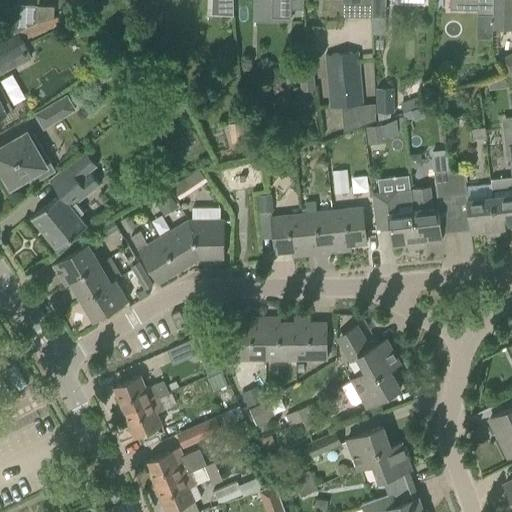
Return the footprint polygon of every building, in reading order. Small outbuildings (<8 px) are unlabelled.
[(232,14),(231,0),(211,0),(211,13),(232,14)] [(272,0),(272,17),(291,18),(291,10),(303,10),(303,0),(272,0)] [(371,0),(370,0),(370,19),(385,19),(385,0),(371,0)] [(477,10),(492,10),(492,0),(450,0),(450,9),(477,10)] [(511,0),(492,0),(492,10),(492,30),(511,30),(511,0)] [(36,23),(37,6),(15,5),(14,34),(36,23)] [(0,64),(2,63),(25,51),(27,50),(18,33),(9,38),(0,42),(0,64)] [(325,56),(329,107),(362,104),(357,53),(325,56)] [(511,78),(511,54),(499,61),(505,81),(511,78)] [(0,117),(11,111),(0,91),(0,74),(6,72),(2,63),(0,64),(0,117)] [(106,64),(93,73),(100,83),(113,74),(106,64)] [(313,72),(301,73),(303,91),(315,90),(313,72)] [(393,88),(376,88),(377,113),(394,112),(393,88)] [(33,114),(43,129),(75,110),(66,94),(33,114)] [(140,108),(151,128),(170,117),(159,97),(140,108)] [(420,107),(411,110),(415,121),(424,117),(420,107)] [(241,122),(228,125),(232,143),(244,140),(241,122)] [(486,139),(485,127),(471,129),(472,141),(486,139)] [(54,171),(32,131),(27,134),(26,132),(0,146),(0,175),(5,176),(10,186),(26,177),(31,185),(54,171)] [(31,217),(57,249),(87,224),(80,216),(84,213),(77,204),(96,189),(95,187),(99,184),(88,171),(98,164),(87,150),(49,180),(60,194),(31,217)] [(446,158),(433,159),(434,173),(437,202),(451,200),(451,195),(448,172),(447,172),(446,158)] [(199,170),(185,179),(191,187),(205,179),(199,170)] [(463,170),(448,172),(451,195),(466,194),(465,189),(463,170)] [(347,174),(333,176),(335,194),(349,193),(347,174)] [(511,176),(490,179),(491,185),(491,187),(492,196),(496,235),(506,234),(505,229),(511,228),(511,176)] [(430,187),(410,189),(410,190),(412,209),(413,209),(418,249),(428,247),(427,242),(441,240),(439,221),(437,206),(431,207),(430,187)] [(491,187),(465,189),(466,194),(467,194),(467,199),(469,213),(471,233),(486,231),(486,236),(496,235),(492,196),(491,187)] [(410,190),(373,194),(375,210),(377,230),(390,228),(393,246),(407,245),(408,250),(418,249),(413,209),(412,209),(410,190)] [(154,200),(164,216),(177,207),(167,191),(154,200)] [(256,196),(258,214),(273,212),(271,194),(256,196)] [(306,213),(301,213),(306,256),(320,254),(320,249),(335,247),(336,247),(332,210),(316,212),(315,201),(305,202),(306,213)] [(362,207),(332,210),(336,247),(335,247),(336,253),(350,251),(350,246),(366,244),(362,207)] [(306,256),(301,213),(271,217),(275,254),(292,252),(292,257),(306,256)] [(128,217),(121,221),(127,232),(134,227),(128,217)] [(190,220),(159,239),(178,270),(199,258),(190,220)] [(224,221),(190,220),(199,258),(224,258),(224,221)] [(102,227),(107,236),(118,229),(113,221),(102,227)] [(178,270),(159,239),(148,246),(139,232),(131,237),(139,250),(138,251),(158,283),(178,270)] [(66,284),(70,282),(100,264),(88,243),(53,263),(66,284)] [(131,267),(135,273),(142,269),(138,262),(131,267)] [(70,282),(81,300),(111,282),(100,264),(70,282)] [(135,273),(138,278),(145,274),(142,269),(135,273)] [(138,278),(141,284),(149,280),(145,274),(138,278)] [(111,282),(81,300),(90,315),(94,312),(98,318),(128,300),(115,279),(111,282)] [(149,280),(141,284),(145,290),(152,286),(149,280)] [(170,315),(176,329),(185,325),(179,311),(170,315)] [(265,360),(265,317),(251,317),(251,322),(235,323),(235,342),(235,343),(235,359),(235,360),(265,360)] [(279,317),(265,317),(265,360),(296,360),(296,322),(295,322),(279,322),(279,317)] [(295,317),(295,322),(296,322),(296,360),(326,360),(326,322),(309,322),(309,317),(295,317)] [(357,357),(365,371),(370,380),(390,369),(400,363),(386,339),(378,344),(375,338),(366,343),(357,326),(337,337),(350,361),(357,357)] [(184,343),(191,357),(198,354),(208,376),(222,370),(207,333),(184,343)] [(222,342),(222,360),(235,359),(235,343),(235,342),(222,342)] [(370,380),(365,371),(350,379),(352,381),(341,387),(351,403),(355,404),(363,400),(367,407),(400,388),(390,369),(370,380)] [(226,386),(221,373),(208,379),(213,391),(226,386)] [(113,387),(124,412),(158,398),(167,393),(162,381),(152,386),(146,388),(140,375),(113,387)] [(205,380),(193,385),(196,393),(208,389),(205,380)] [(176,382),(169,384),(171,392),(179,389),(176,382)] [(256,389),(243,395),(248,407),(261,402),(256,389)] [(158,398),(124,412),(135,437),(162,426),(156,413),(163,410),(158,398)] [(263,404),(249,409),(256,425),(270,420),(263,404)] [(297,410),(301,420),(316,413),(312,404),(297,410)] [(511,455),(511,407),(489,419),(508,457),(511,455)] [(316,413),(301,420),(306,430),(321,424),(316,413)] [(176,433),(182,447),(221,430),(216,417),(176,433)] [(357,469),(373,464),(369,454),(390,446),(383,426),(346,439),(357,469)] [(306,444),(312,457),(341,444),(335,431),(306,444)] [(369,454),(373,464),(378,480),(382,479),(384,485),(405,477),(402,471),(411,468),(401,442),(390,446),(369,454)] [(145,462),(156,487),(203,467),(206,465),(199,449),(183,455),(180,447),(145,462)] [(203,467),(156,487),(166,511),(167,511),(194,501),(188,487),(195,484),(208,478),(203,467)] [(291,478),(296,488),(312,480),(307,471),(291,478)] [(213,491),(218,504),(242,495),(243,496),(262,488),(257,477),(238,485),(237,481),(213,491)] [(312,480),(296,488),(300,497),(316,489),(312,480)] [(283,511),(274,485),(259,490),(266,511),(283,511)] [(360,505),(362,511),(422,511),(417,498),(395,505),(391,493),(360,505)]
